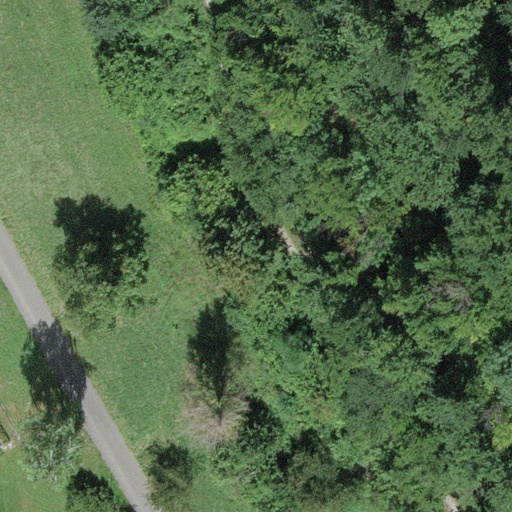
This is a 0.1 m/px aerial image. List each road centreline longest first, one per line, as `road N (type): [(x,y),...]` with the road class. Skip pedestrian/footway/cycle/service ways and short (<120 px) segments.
road 1 (track): [(202,0),(263,196),(400,435),(459,511)]
road 2 (residential): [(137,511),(0,265)]
